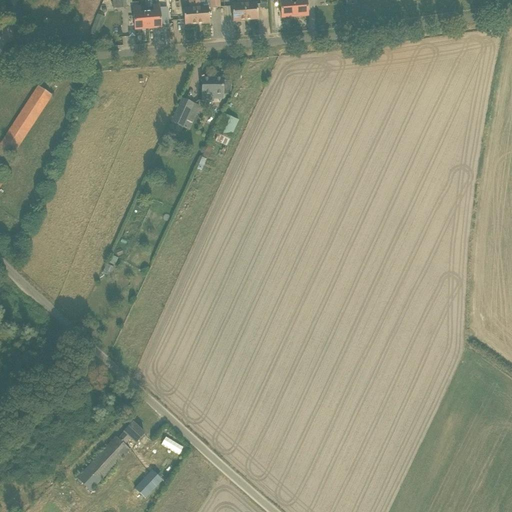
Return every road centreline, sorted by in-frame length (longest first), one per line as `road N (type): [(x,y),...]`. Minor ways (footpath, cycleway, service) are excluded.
road 1 (unclassified): [(0,64),(511,16)]
road 2 (unclassified): [(273,511),(0,264)]
